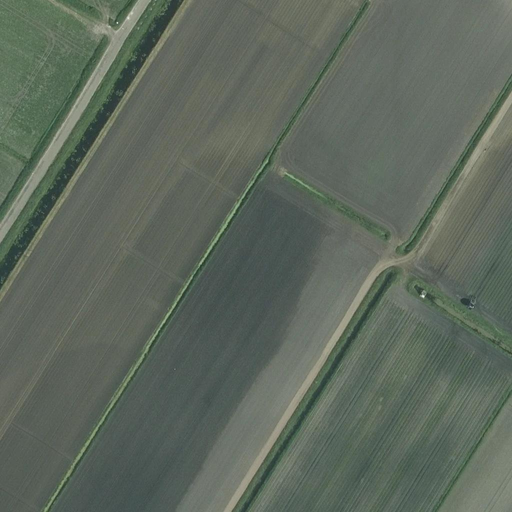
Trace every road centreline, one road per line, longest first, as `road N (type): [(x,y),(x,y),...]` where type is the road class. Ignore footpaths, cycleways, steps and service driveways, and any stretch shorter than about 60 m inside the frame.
road 1 (track): [(511,100),(413,256),(378,271),(227,511)]
road 2 (unclassified): [(0,232),(145,0)]
